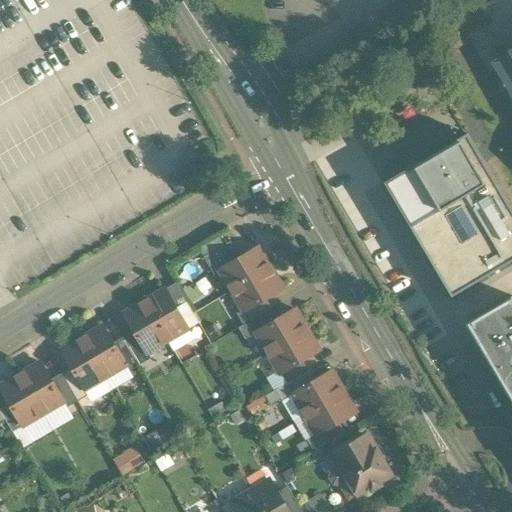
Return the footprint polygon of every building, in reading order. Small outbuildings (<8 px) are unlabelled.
[(511,52),(494,63),(494,64),(493,64),(511,95),(511,52)] [(511,209),(468,131),(381,182),(448,301),(511,262),(511,209)] [(230,241),(203,257),(213,275),(218,272),(218,271),(240,258),(230,241)] [(240,258),(218,271),(218,272),(230,292),(271,268),(259,247),(240,258)] [(271,268),(230,292),(242,312),(243,313),(266,299),(283,289),(271,268)] [(187,305),(175,285),(164,291),(176,312),(187,305)] [(164,291),(164,290),(143,302),(167,342),(187,330),(176,312),(164,291)] [(511,298),(467,324),(511,399),(511,298)] [(266,299),(243,313),(242,312),(236,315),(243,326),(266,313),(272,309),(266,299)] [(167,342),(143,302),(123,314),(133,332),(146,354),(147,354),(167,342)] [(272,324),(255,334),(267,354),(307,330),(295,310),(272,324)] [(243,326),(238,329),(245,341),(255,334),(272,324),(266,313),(243,326)] [(112,344),(102,327),(81,339),(105,379),(124,367),(125,367),(112,344)] [(307,330),(267,354),(279,375),(280,374),(302,362),(319,352),(307,330)] [(146,354),(133,332),(123,338),(139,367),(151,360),(147,354),(146,354)] [(139,367),(123,338),(112,344),(125,367),(124,367),(128,373),(139,367)] [(105,379),(81,339),(60,351),(70,369),(83,391),(85,390),(105,379)] [(302,362),(280,374),(286,384),(307,372),(302,362)] [(50,381),(40,363),(19,375),(43,415),(62,403),(63,403),(50,381)] [(83,391),(70,369),(61,375),(77,403),(88,397),(85,390),(83,391)] [(286,384),(275,391),(282,402),(292,396),(291,395),(313,382),(307,372),(286,384)] [(313,382),(291,395),(292,396),(303,416),(343,393),(331,372),(313,382)] [(43,415),(19,375),(0,386),(0,389),(9,405),(22,427),(43,415)] [(77,403),(61,375),(50,381),(63,403),(62,403),(66,410),(77,403)] [(343,393),(303,416),(315,436),(316,437),(338,424),(355,414),(343,393)] [(9,405),(0,409),(0,413),(12,433),(22,427),(9,405)] [(338,424),(316,437),(315,436),(305,442),(312,453),(344,434),(338,424)] [(367,436),(334,455),(336,458),(326,463),(332,474),(330,481),(333,487),(341,488),(348,501),(357,496),(358,497),(393,476),(383,459),(381,460),(367,436)] [(124,471),(146,458),(138,444),(116,458),(124,471)] [(286,511),(276,494),(269,482),(251,493),(261,511),(286,511)] [(301,511),(299,508),(287,488),(276,494),(286,511),(301,511)] [(261,511),(251,493),(232,504),(236,511),(261,511)] [(330,511),(321,496),(299,508),(301,511),(330,511)]
